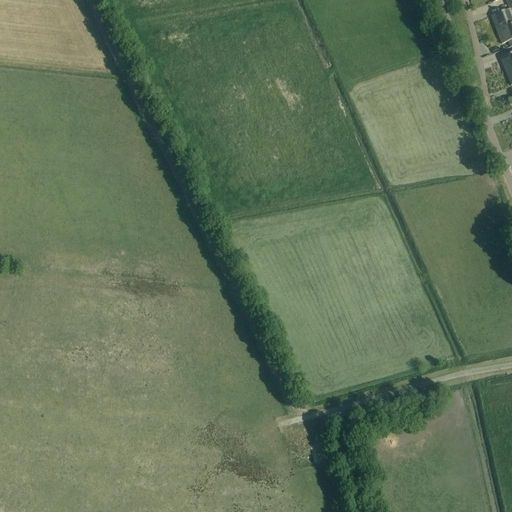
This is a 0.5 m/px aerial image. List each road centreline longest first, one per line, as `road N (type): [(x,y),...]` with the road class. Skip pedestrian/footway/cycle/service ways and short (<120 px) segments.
road 1 (track): [(88,0),(283,392),(303,417)]
road 2 (unclassified): [(303,417),(511,365)]
